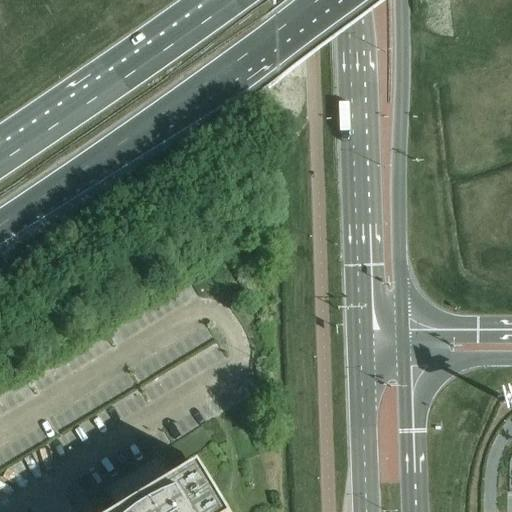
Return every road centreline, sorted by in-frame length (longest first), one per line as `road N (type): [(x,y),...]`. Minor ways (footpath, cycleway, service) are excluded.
road 1 (motorway): [(0,226),(321,0)]
road 2 (primary): [(348,0),(359,346)]
road 3 (primary): [(401,324),(400,0)]
road 4 (motorway): [(236,0),(0,163)]
road 5 (primary): [(359,346),(364,511)]
road 6 (primary): [(408,511),(403,360)]
